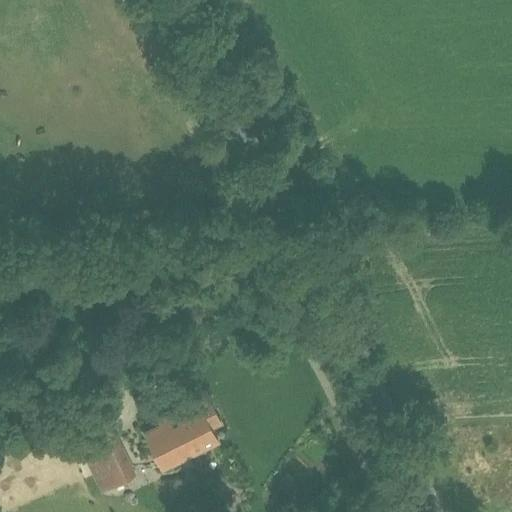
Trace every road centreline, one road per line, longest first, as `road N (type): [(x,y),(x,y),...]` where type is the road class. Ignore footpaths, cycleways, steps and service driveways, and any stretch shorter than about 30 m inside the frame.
road 1 (residential): [(0,408),(314,275)]
road 2 (tertiary): [(314,275),(173,0)]
road 3 (tertiary): [(437,511),(314,275)]
